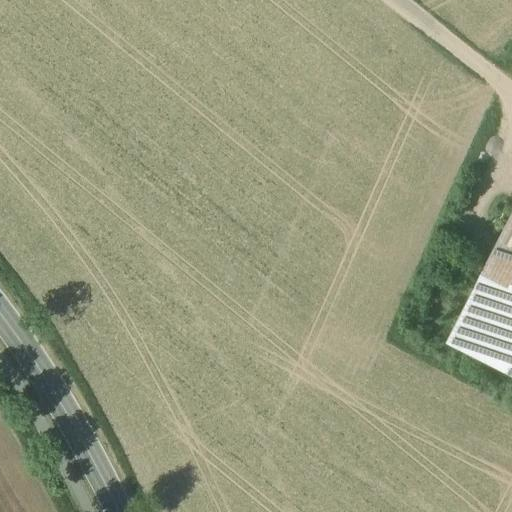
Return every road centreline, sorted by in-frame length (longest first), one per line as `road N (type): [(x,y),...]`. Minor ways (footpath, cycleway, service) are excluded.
road 1 (secondary): [(117,511),(0,313)]
road 2 (track): [(511,94),(394,0)]
